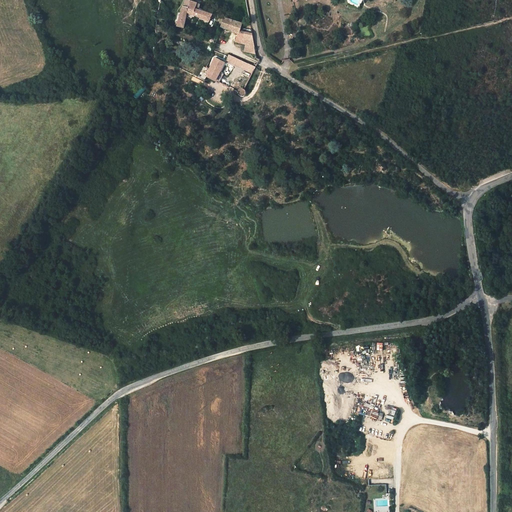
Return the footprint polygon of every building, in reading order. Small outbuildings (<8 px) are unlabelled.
[(184,0),(182,6),(176,26),(184,28),(187,13),(210,21),(212,14),(199,10),(200,4),(194,2),(194,0),(184,0)] [(224,17),(221,26),(239,33),(236,41),(246,44),(244,52),(256,54),(251,26),(224,17)] [(252,73),(255,66),(228,54),(225,61),(252,73)] [(207,78),(214,81),(224,63),(215,59),(205,76),(207,78)] [(239,87),(236,92),(242,96),(245,90),(239,87)] [(357,410),(370,413),(369,418),(377,420),(377,419),(381,420),(383,413),(378,412),(379,410),(362,407),(362,406),(358,405),(357,410)]
